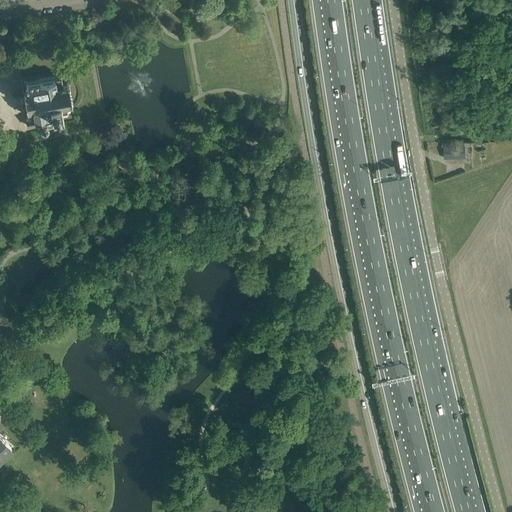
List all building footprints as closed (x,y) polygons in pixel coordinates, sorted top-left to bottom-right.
[(60,75),(52,77),(39,79),(26,82),(24,81),(24,82),(25,83),(27,92),(24,93),(23,92),(22,93),(23,94),(24,97),(20,98),(21,105),(25,104),(26,107),(25,108),(26,109),(27,108),(29,118),(26,119),(27,126),(40,123),(41,125),(41,126),(42,126),(43,125),(44,125),(45,126),(46,125),(45,124),(46,123),(47,124),(48,123),(47,122),(63,119),(62,112),(67,111),(68,112),(69,111),(67,110),(66,101),(71,100),(72,101),(73,100),(71,99),(68,86),(69,84),(69,83),(67,85),(63,85),(61,76),(62,75),(61,74),(60,75)] [(4,140),(0,158),(0,162),(7,164),(12,142),(13,142),(14,141),(14,140),(14,139),(13,139),(12,139),(11,139),(11,140),(6,139),(6,138),(6,137),(5,137),(4,137),(3,137),(3,138),(3,139),(3,140),(4,140)] [(464,145),(444,146),(445,158),(464,157),(464,145)] [(0,408),(12,420),(16,416),(0,400),(0,408)] [(0,458),(11,447),(0,436),(0,458)]
